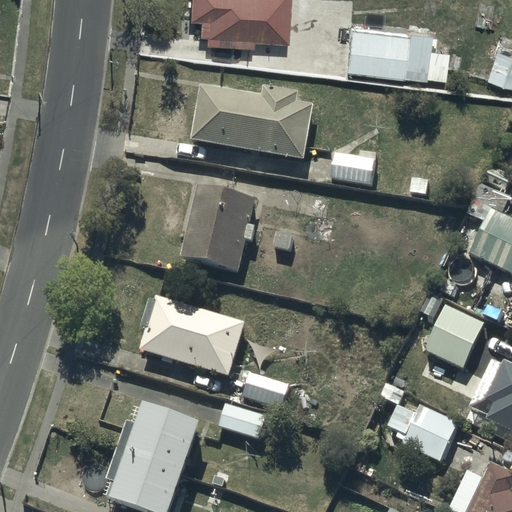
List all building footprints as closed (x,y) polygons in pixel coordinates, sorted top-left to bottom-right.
[(289,0),(189,0),(188,22),(199,22),(198,37),(206,37),(205,46),(252,49),(253,44),(287,46),(289,0)] [(433,37),(349,31),(346,74),(430,81),(433,37)] [(511,56),(496,52),(487,81),(511,89),(511,56)] [(255,101),(202,93),(193,148),(306,166),(315,112),(299,110),(301,100),(284,97),(286,79),(259,75),(255,101)] [(377,165),(337,159),(332,190),(373,196),(377,165)] [(431,183),(414,180),(411,197),(429,200),(431,183)] [(248,248),(253,249),(257,233),(253,232),(258,207),(200,194),(181,268),(241,281),(248,248)] [(511,222),(492,214),(471,262),(511,279),(511,222)] [(161,304),(144,357),(231,383),(247,330),(161,304)] [(486,329),(447,312),(426,359),(465,377),(486,329)] [(511,368),(507,367),(489,406),(497,410),(489,426),(511,437),(511,368)] [(291,389),(252,377),(244,403),(283,415),(291,389)] [(268,423),(227,409),(220,431),(261,445),(268,423)] [(400,412),(385,442),(441,467),(459,428),(421,411),(417,419),(400,412)] [(123,493),(116,511),(180,511),(207,439),(148,418),(143,433),(130,428),(109,488),(123,493)] [(222,473),(217,472),(205,506),(220,511),(232,478),(230,477),(232,472),(224,469),(222,473)] [(511,511),(511,478),(492,470),(472,511),(511,511)]
